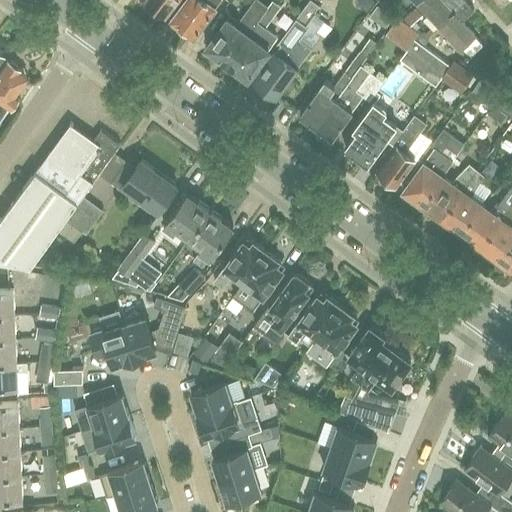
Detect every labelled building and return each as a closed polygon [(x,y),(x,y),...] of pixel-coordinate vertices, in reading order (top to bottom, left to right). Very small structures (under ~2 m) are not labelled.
[(177,0),(145,0),(145,1),(166,16),(177,0)] [(184,0),(171,19),(194,36),(218,2),(219,0),(184,0)] [(258,0),(254,0),(238,23),(228,15),(206,46),(209,47),(208,51),(215,56),(219,55),(227,61),(266,9),(267,7),(258,0)] [(308,0),(278,41),(282,44),(254,81),(259,84),(255,89),(255,97),(260,100),(266,99),(271,92),(275,96),(310,48),(298,39),(308,26),(305,24),(319,4),(313,0),(308,0)] [(423,0),(418,4),(439,27),(466,1),(464,0),(444,0),(443,1),(441,0),(423,0)] [(466,1),(439,27),(460,49),(463,47),(469,54),(473,54),(481,46),(481,43),(474,36),(475,35),(462,21),(473,10),(466,1)] [(394,17),(378,5),(370,16),(386,28),(394,17)] [(248,76),(270,46),(277,36),(264,27),(273,14),(266,9),(227,61),(236,68),(236,72),(242,76),(246,74),(248,76)] [(399,44),(407,49),(415,37),(419,31),(412,26),(399,44)] [(407,49),(401,57),(436,83),(451,64),(425,44),(415,37),(407,49)] [(300,114),(316,126),(353,76),(362,64),(361,64),(367,56),(360,50),(334,86),(325,79),(300,114)] [(14,93),(27,74),(16,66),(15,62),(11,59),(7,60),(5,58),(0,64),(0,116),(16,95),(14,93)] [(454,60),(441,78),(462,93),(474,75),(454,60)] [(362,64),(353,76),(316,126),(321,129),(317,134),(328,142),(331,137),(332,138),(364,95),(355,88),(368,69),(362,64)] [(481,77),(470,92),(478,97),(489,82),(481,77)] [(511,119),(511,118),(511,99),(504,93),(495,107),(511,119)] [(368,164),(397,124),(384,115),(387,111),(374,101),(354,128),(357,131),(345,147),(355,155),(356,160),(360,163),(365,162),(368,164)] [(393,143),(396,145),(378,170),(386,176),(387,180),(392,183),(394,182),(397,184),(416,158),(406,150),(426,121),(414,113),(393,143)] [(71,122),(0,218),(0,259),(31,265),(121,143),(101,129),(94,139),(73,124),(74,124),(71,122)] [(404,189),(422,202),(443,174),(441,172),(452,158),(442,151),(453,135),(443,127),(432,144),(435,146),(404,189)] [(133,193),(152,207),(159,212),(179,184),(141,157),(132,170),(124,164),(111,181),(131,196),(133,193)] [(453,181),(443,174),(422,202),(423,208),(429,212),(432,210),(441,216),(476,169),(469,163),(453,181)] [(450,227),(458,234),(482,202),(473,195),(483,174),(476,169),(441,216),(449,222),(450,227)] [(491,208),(482,202),(458,234),(466,239),(472,238),(480,244),(511,201),(511,187),(511,186),(498,204),(496,202),(491,208)] [(165,224),(187,241),(190,237),(210,209),(188,193),(165,224)] [(74,242),(83,231),(86,233),(103,210),(83,195),(58,230),(74,242)] [(511,201),(480,244),(488,250),(489,256),(493,258),(498,258),(500,259),(511,242),(511,223),(511,201)] [(210,209),(190,237),(187,241),(199,251),(193,259),(203,266),(210,258),(233,226),(210,209)] [(144,232),(119,267),(130,275),(156,241),(144,232)] [(233,272),(244,280),(266,250),(252,239),(246,247),(241,244),(214,280),(222,286),(233,272)] [(511,267),(511,266),(511,242),(500,259),(511,267)] [(266,250),(244,280),(242,284),(252,292),(245,303),(253,309),(280,272),(276,269),(281,261),(266,250)] [(179,284),(189,293),(190,294),(206,276),(195,267),(179,284)] [(306,287),(310,282),(294,271),(283,287),(262,315),(273,323),(266,333),(265,334),(276,342),(287,328),(285,326),(303,302),(311,291),(306,287)] [(0,314),(15,314),(14,289),(0,289),(0,314)] [(306,329),(317,337),(319,334),(340,304),(321,290),(289,335),(297,341),(306,329)] [(177,335),(186,305),(157,296),(154,306),(165,309),(158,329),(177,335)] [(41,303),(40,313),(58,316),(59,307),(41,303)] [(340,304),(319,334),(330,343),(320,357),(327,362),(360,319),(340,304)] [(144,311),(123,318),(135,357),(157,350),(144,311)] [(0,338),(16,338),(15,314),(0,314),(0,338)] [(114,364),(135,357),(123,318),(121,318),(123,323),(104,329),(103,326),(91,330),(96,347),(107,343),(114,364)] [(352,376),(360,382),(388,344),(381,339),(384,336),(371,326),(349,355),(361,364),(352,376)] [(55,330),(37,327),(36,336),(54,339),(55,330)] [(211,360),(224,365),(231,356),(242,341),(230,332),(217,349),(211,360)] [(193,337),(179,333),(174,350),(188,354),(193,337)] [(0,362),(17,362),(16,338),(0,338),(0,362)] [(204,341),(196,352),(207,360),(215,349),(204,341)] [(43,342),(40,361),(49,363),(52,344),(43,342)] [(360,382),(351,401),(374,408),(380,394),(368,388),(377,376),(392,387),(411,361),(388,344),(360,382)] [(194,359),(190,371),(197,373),(201,362),(194,359)] [(265,360),(254,377),(253,378),(273,386),(280,376),(274,372),(278,368),(265,360)] [(46,380),(49,363),(40,361),(37,378),(46,380)] [(0,362),(0,386),(18,386),(17,362),(0,362)] [(24,363),(24,384),(33,384),(33,363),(24,363)] [(54,383),(83,383),(83,369),(54,369),(54,383)] [(191,391),(198,413),(238,400),(237,399),(233,401),(226,380),(191,391)] [(60,396),(68,396),(68,384),(59,384),(60,396)] [(100,388),(84,393),(88,404),(104,399),(100,388)] [(82,430),(129,415),(122,393),(104,399),(88,404),(75,408),(82,430)] [(40,424),(52,423),(51,407),(50,407),(50,395),(32,397),(33,409),(39,408),(40,424)] [(238,400),(198,413),(205,434),(245,422),(238,400)] [(391,413),(374,408),(351,401),(345,413),(380,427),(391,413)] [(0,428),(19,427),(19,403),(0,403),(0,428)] [(511,417),(505,413),(489,435),(508,449),(509,447),(511,449),(511,417)] [(82,430),(89,452),(136,436),(129,415),(82,430)] [(365,434),(369,424),(357,420),(354,430),(365,434)] [(40,424),(40,426),(42,445),(54,444),(52,423),(40,424)] [(271,426),(261,429),(253,432),(249,433),(252,445),(279,436),(279,424),(271,426)] [(338,425),(331,446),(370,460),(377,438),(365,434),(354,430),(338,425)] [(0,452),(20,451),(19,427),(0,428),(0,452)] [(511,449),(509,447),(508,449),(500,459),(481,445),(464,468),(483,482),(484,481),(500,493),(501,492),(511,476),(511,449)] [(370,460),(331,446),(323,468),(362,481),(370,460)] [(213,458),(220,480),(254,468),(247,447),(213,458)] [(0,476),(21,475),(20,451),(0,452),(0,476)] [(44,472),(57,471),(55,453),(42,454),(44,472)] [(86,453),(78,455),(82,466),(90,464),(86,453)] [(100,474),(107,495),(151,481),(144,460),(100,474)] [(92,464),(84,466),(88,478),(95,475),(92,464)] [(76,469),(79,480),(87,478),(83,466),(76,469)] [(227,501),(261,490),(254,468),(220,480),(227,501)] [(58,491),(57,474),(57,471),(44,472),(46,492),(58,491)] [(324,472),(321,480),(333,484),(335,476),(324,472)] [(0,500),(7,500),(22,500),(21,475),(0,476),(0,500)] [(484,481),(483,482),(476,492),(457,478),(440,500),(456,511),(485,511),(491,504),(502,511),(511,511),(511,500),(501,492),(500,493),(484,481)] [(330,492),(333,484),(321,480),(319,488),(330,492)] [(151,481),(107,495),(107,496),(117,493),(122,511),(129,511),(158,503),(151,481)] [(315,491),(308,511),(351,511),(354,504),(315,491)]
